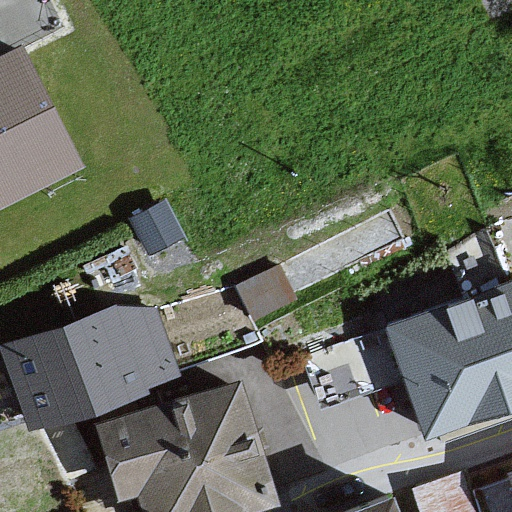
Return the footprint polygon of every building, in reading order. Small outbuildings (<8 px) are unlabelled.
[(16,53),(0,60),(0,212),(82,171),(16,53)] [(511,263),(372,307),(395,380),(402,380),(418,431),(511,401),(511,263)] [(116,296),(0,338),(0,343),(30,433),(84,401),(142,384),(142,381),(178,366),(148,307),(120,306),(116,296)] [(142,384),(84,401),(109,493),(126,488),(150,507),(149,511),(216,511),(272,496),(234,368),(142,384)] [(511,449),(499,455),(511,489),(511,449)] [(395,511),(384,482),(306,511),(395,511)]
